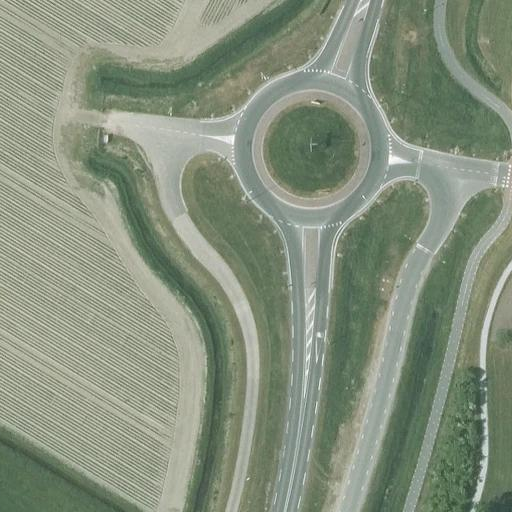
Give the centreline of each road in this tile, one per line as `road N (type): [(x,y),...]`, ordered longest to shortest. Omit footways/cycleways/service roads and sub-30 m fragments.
road 1 (unclassified): [(346,511),(404,294),(438,223),(449,170)]
road 2 (primary): [(282,211),(296,370),(278,511)]
road 3 (primary): [(288,511),(333,214)]
road 4 (unclassified): [(244,138),(111,126)]
